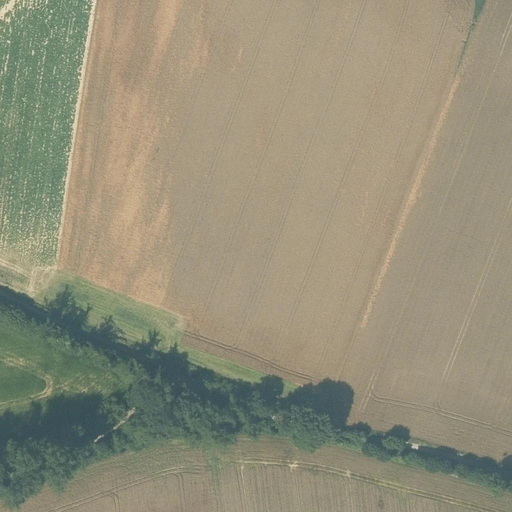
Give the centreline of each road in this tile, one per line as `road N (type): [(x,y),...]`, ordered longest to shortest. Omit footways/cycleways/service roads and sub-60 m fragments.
road 1 (unclassified): [(511,477),(299,425),(185,385)]
road 2 (unclassified): [(0,481),(80,447),(151,397),(185,385)]
road 3 (unclassified): [(0,293),(185,385)]
